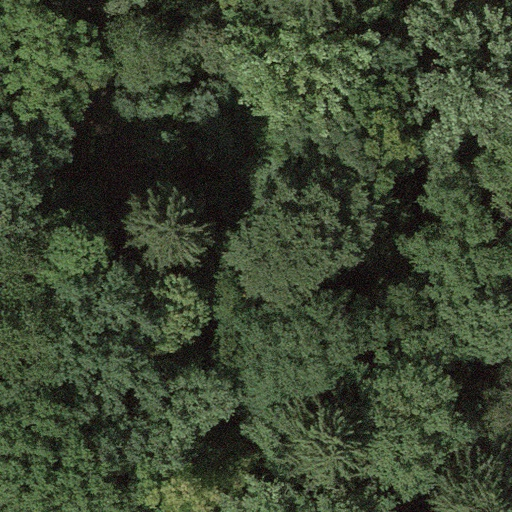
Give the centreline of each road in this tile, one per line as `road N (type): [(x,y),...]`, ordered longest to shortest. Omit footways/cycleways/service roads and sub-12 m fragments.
road 1 (track): [(186,511),(125,161)]
road 2 (track): [(0,134),(125,161),(96,0)]
